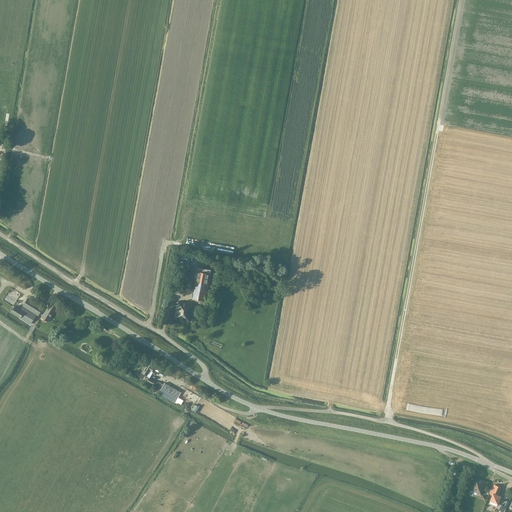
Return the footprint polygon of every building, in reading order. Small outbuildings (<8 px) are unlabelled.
[(198,272),(192,299),(204,301),(210,275),(198,272)] [(38,315),(40,312),(42,308),(27,299),(22,306),(20,310),(14,306),(11,312),(20,318),(30,324),(36,314),(38,315)] [(56,308),(56,307),(57,305),(51,301),(50,303),(41,318),(48,322),(56,308)] [(191,311),(192,304),(181,302),(180,303),(176,302),(173,319),(180,320),(180,321),(182,322),(183,321),(192,322),(193,311),(191,311)] [(140,374),(138,377),(146,382),(152,385),(157,388),(156,390),(160,393),(159,393),(159,394),(172,402),(173,401),(178,391),(164,383),(162,386),(154,381),(149,377),(147,376),(150,371),(151,372),(154,368),(152,367),(153,365),(150,364),(148,362),(145,367),(144,367),(142,367),(141,369),(142,370),(143,370),(141,372),(140,374)] [(475,477),(469,490),(481,495),(486,482),(483,481),(483,480),(475,477)] [(490,501),(489,503),(497,506),(498,504),(501,496),(498,495),(501,488),(494,485),(490,494),(493,495),(490,501)] [(506,509),(509,502),(506,501),(504,506),(501,505),(500,507),(506,509)]
